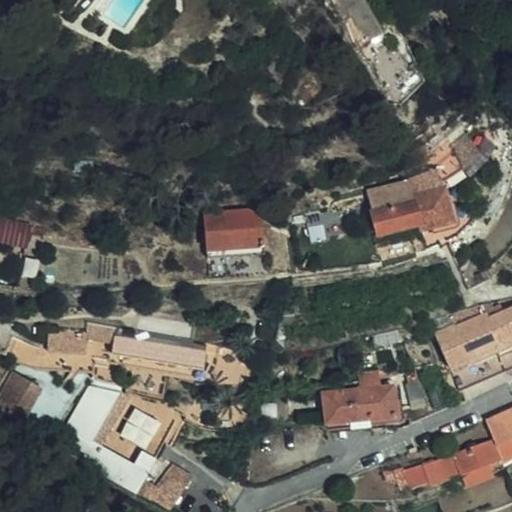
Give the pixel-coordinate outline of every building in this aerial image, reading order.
[(384,36),(362,0),(336,0),(337,1),(336,2),(365,47),(384,36)] [(415,72),(392,90),(399,99),(422,81),(415,72)] [(426,194),(445,190),(443,186),(447,185),(466,172),(465,171),(485,158),(472,140),(458,150),(461,155),(438,171),(410,178),(411,180),(415,197),(426,194)] [(405,156),(407,167),(415,162),(411,153),(405,156)] [(415,197),(411,180),(368,191),(379,234),(422,223),(415,197)] [(426,194),(415,197),(422,223),(424,230),(456,223),(449,189),(445,190),(426,194)] [(262,210),(205,215),(207,244),(227,243),(228,257),(266,254),(262,210)] [(0,237),(26,243),(29,225),(0,219),(0,237)] [(227,243),(207,244),(208,259),(228,257),(227,243)] [(459,265),(469,286),(470,290),(493,279),(489,268),(484,254),(459,265)] [(482,304),(449,314),(455,327),(485,314),(484,312),(482,304)] [(488,319),(502,314),(498,306),(484,312),(485,314),(488,319)] [(449,314),(431,319),(436,331),(433,332),(457,389),(511,366),(511,309),(502,314),(488,319),(485,314),(455,327),(449,314)] [(221,346),(116,329),(110,361),(214,380),(221,346)] [(89,355),(90,334),(50,330),(50,351),(89,355)] [(95,379),(58,443),(61,444),(136,491),(152,501),(156,493),(161,485),(158,483),(145,477),(156,458),(145,452),(136,468),(92,441),(122,392),(95,379)] [(40,422),(52,392),(29,383),(14,421),(46,433),(49,425),(40,422)] [(322,393),(326,422),(394,416),(392,385),(322,393)] [(499,457),(500,459),(511,453),(511,443),(509,436),(511,434),(511,410),(485,422),(491,438),(499,457)] [(487,461),(499,457),(491,438),(455,452),(453,449),(431,459),(438,475),(444,472),(446,477),(458,472),(487,461)] [(438,475),(431,459),(430,457),(421,460),(428,476),(432,483),(446,477),(444,472),(438,475)] [(172,458),(158,483),(161,485),(156,493),(177,506),(197,472),(172,458)] [(428,476),(421,460),(400,470),(407,486),(428,476)] [(492,476),(487,461),(458,472),(464,487),(492,476)] [(383,481),(407,486),(400,470),(400,469),(381,474),(383,481)]
